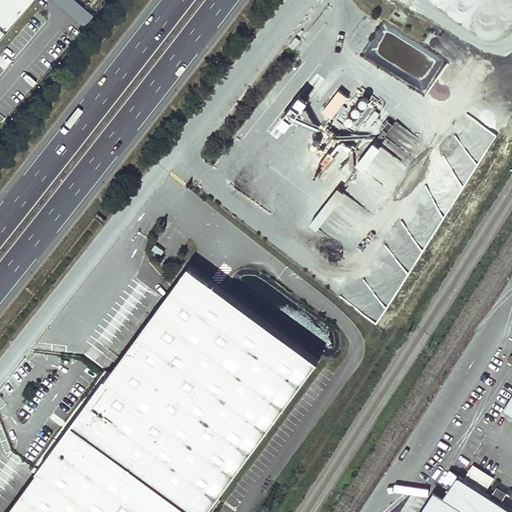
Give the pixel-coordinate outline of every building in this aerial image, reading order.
[(0,0),(0,33),(28,0),(0,0)] [(74,0),(50,0),(82,27),(92,15),(74,0)] [(338,89),(322,109),(332,117),(348,96),(338,89)] [(374,124),(378,111),(370,109),(366,121),(374,124)] [(356,252),(357,252),(357,263),(346,271),(346,287),(385,310),(405,278),(392,271),(404,270),(408,264),(399,252),(399,246),(377,247),(372,251),(367,248),(354,248),(353,228),(347,219),(359,211),(359,218),(369,211),(351,199),(327,216),(343,191),(340,187),(354,177),(353,150),(352,150),(329,167),(322,177),(332,191),(311,225),(356,252)] [(191,266),(10,511),(208,511),(320,360),(191,266)] [(511,395),(503,409),(511,414),(511,395)] [(511,511),(511,510),(457,476),(433,511),(511,511)] [(496,486),(490,495),(499,500),(504,491),(496,486)]
